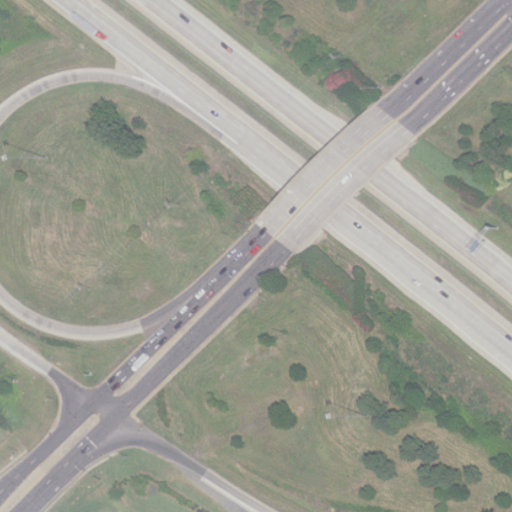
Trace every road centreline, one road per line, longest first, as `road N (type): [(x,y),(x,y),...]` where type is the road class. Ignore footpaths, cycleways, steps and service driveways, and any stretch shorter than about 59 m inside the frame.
road 1 (motorway): [(238,264),(121,331),(48,326),(0,293),(8,107),(38,88),(106,77),(162,95),(424,278)]
road 2 (motorway): [(70,0),(511,348)]
road 3 (motorway): [(511,281),(154,0)]
road 4 (primary): [(115,419),(289,248)]
road 5 (primary): [(238,264),(94,404)]
road 6 (primary): [(289,248),(416,121)]
road 7 (motorway): [(115,419),(265,511)]
road 8 (primary): [(389,114),(270,233)]
road 9 (primary): [(504,0),(389,114)]
road 10 (primary): [(416,121),(511,27)]
road 11 (primary): [(94,404),(0,494)]
road 12 (primary): [(26,511),(115,419)]
